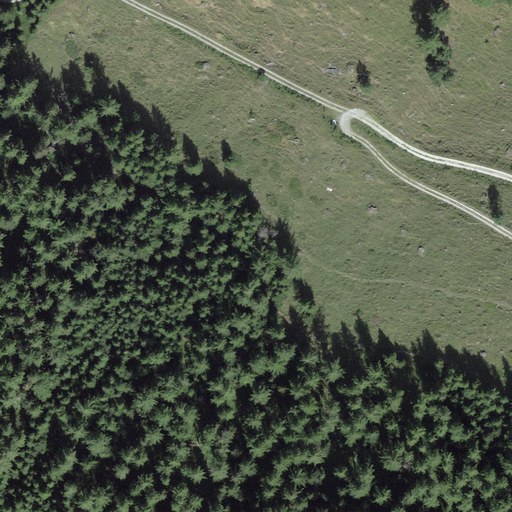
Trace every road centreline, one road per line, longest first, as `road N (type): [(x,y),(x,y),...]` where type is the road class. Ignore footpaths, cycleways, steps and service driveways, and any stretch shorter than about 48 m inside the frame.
road 1 (track): [(124,0),(351,112)]
road 2 (track): [(351,112),(347,128),(412,183),(511,238)]
road 3 (track): [(351,112),(407,148),(511,180)]
